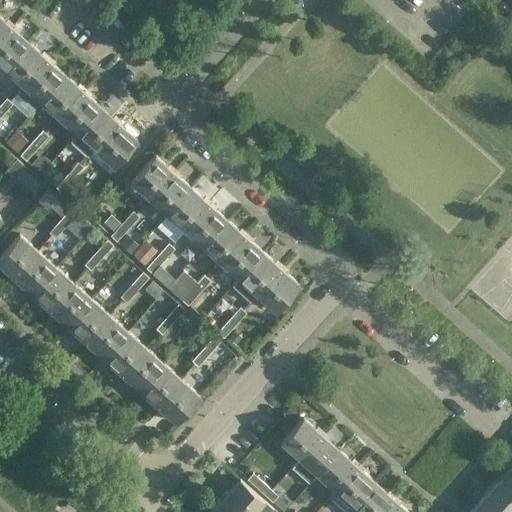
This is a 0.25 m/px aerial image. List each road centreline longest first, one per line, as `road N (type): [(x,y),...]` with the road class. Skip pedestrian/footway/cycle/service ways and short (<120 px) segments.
road 1 (residential): [(333,289),(339,270),(331,254),(183,123),(180,88)]
road 2 (residential): [(161,480),(333,289)]
road 3 (residential): [(499,432),(333,289)]
road 4 (residential): [(0,335),(161,480)]
road 5 (residential): [(180,88),(76,0)]
